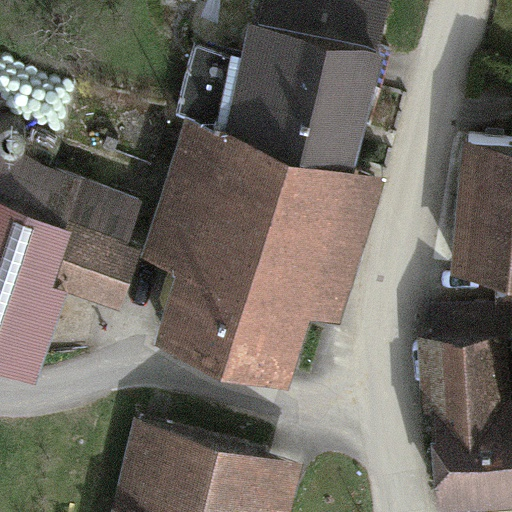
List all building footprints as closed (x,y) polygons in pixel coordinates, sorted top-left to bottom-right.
[(334,170),(375,5),(353,0),(250,0),(217,133),(334,170)] [(217,133),(182,122),(139,256),(174,267),(154,328),(277,368),(298,302),(325,311),(367,181),(334,170),(217,133)] [(511,144),(456,141),(448,268),(511,272),(511,144)] [(123,201),(0,161),(0,375),(23,383),(54,285),(105,301),(122,249),(108,245),(123,201)] [(511,392),(507,333),(416,338),(430,501),(511,497),(511,392)] [(279,511),(291,467),(130,426),(108,511),(279,511)]
